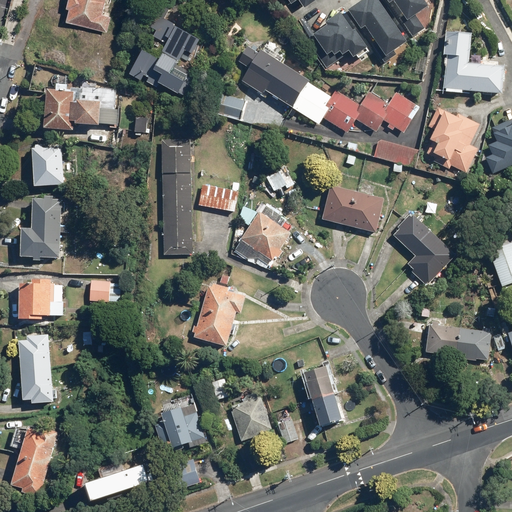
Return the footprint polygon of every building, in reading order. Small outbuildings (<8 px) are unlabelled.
[(104,0),(67,0),(65,10),(68,11),(65,23),(107,33),(111,17),(101,14),(104,0)] [(373,0),(365,0),(346,13),(359,32),(364,29),(374,44),(371,45),(384,64),(396,56),(394,53),(405,45),(373,0)] [(382,0),(387,6),(392,3),(402,19),(400,20),(412,39),(425,30),(416,16),(427,9),(420,0),(382,0)] [(350,33),(338,15),(323,24),(325,27),(306,40),(325,69),(341,59),(341,58),(348,53),(352,60),(356,57),(357,60),(367,54),(352,32),(350,33)] [(189,57),(197,42),(172,29),(173,26),(155,16),(148,28),(155,32),(152,37),(165,44),(160,54),(177,63),(182,53),(189,57)] [(470,36),(445,33),(443,57),(446,57),(443,91),(445,91),(444,93),(461,95),(461,92),(500,96),(502,68),(498,68),(498,63),(467,60),(470,36)] [(387,106),(368,93),(360,107),(336,91),(331,98),(259,52),(258,55),(246,47),(231,71),(318,126),(322,119),(346,134),(354,121),(375,134),(383,122),(388,125),(386,128),(392,131),(394,129),(403,135),(419,109),(395,94),(387,106)] [(155,62),(138,53),(129,72),(146,81),(144,84),(155,90),(157,87),(175,97),(185,79),(169,70),(172,65),(158,57),(155,62)] [(54,92),(44,91),(41,132),(72,133),(72,127),(98,129),(99,111),(113,112),(115,91),(101,90),(81,88),(81,91),(69,90),(69,92),(65,91),(66,86),(54,85),(54,92)] [(246,100),(221,94),(217,108),(242,115),(246,100)] [(455,118),(437,109),(427,128),(433,131),(428,142),(431,144),(426,155),(434,159),(433,163),(448,171),(450,167),(464,175),(477,150),(469,146),(479,126),(457,115),(455,118)] [(147,117),(134,117),(133,133),(146,134),(147,117)] [(491,176),(511,166),(511,119),(492,129),(494,133),(491,135),(495,143),(486,147),(490,157),(484,160),(491,176)] [(190,141),(161,141),(163,256),(192,256),(190,141)] [(378,143),(374,157),(414,169),(419,152),(380,141),(378,143)] [(33,151),(30,151),(32,190),(63,188),(60,149),(42,150),(41,147),(33,147),(33,151)] [(231,192),(202,186),(198,207),(234,214),(239,185),(233,184),(231,192)] [(383,201),(329,188),(321,221),(375,234),(383,201)] [(60,205),(60,202),(51,201),(51,198),(42,198),(42,201),(31,201),(30,231),(19,231),(18,259),(31,259),(31,262),(38,262),(39,259),(58,260),(60,211),(64,211),(64,205),(60,205)] [(279,216),(264,206),(234,252),(247,260),(257,260),(269,267),(274,259),(277,261),(283,253),(279,251),(289,235),(274,225),(279,216)] [(454,257),(409,215),(396,230),(397,231),(391,237),(414,258),(405,268),(424,286),(426,284),(427,286),(454,257)] [(511,246),(507,233),(484,241),(501,289),(504,288),(506,293),(511,291),(511,246)] [(30,286),(17,286),(17,322),(38,322),(38,318),(62,317),(63,304),(62,304),(62,287),(49,287),(49,282),(30,282),(30,286)] [(120,304),(121,284),(90,283),(89,302),(120,304)] [(210,288),(208,288),(193,339),(225,348),(235,314),(240,315),(245,298),(226,293),(227,289),(212,284),(210,288)] [(425,322),(409,321),(408,332),(424,333),(425,322)] [(431,327),(428,326),(424,354),(468,360),(468,362),(475,363),(475,361),(486,362),(490,335),(437,328),(438,324),(431,323),(431,327)] [(52,405),(47,337),(25,338),(25,342),(17,343),(21,403),(30,402),(30,406),(52,405)] [(323,370),(301,377),(317,429),(339,422),(323,370)] [(165,415),(159,417),(161,424),(154,427),(163,456),(178,451),(178,449),(203,442),(195,413),(196,413),(191,396),(162,404),(165,415)] [(232,407),(230,408),(241,443),(263,436),(262,434),(270,431),(259,396),(231,404),(232,407)] [(292,421),(277,425),(283,445),(298,441),(292,421)] [(38,500),(56,434),(38,429),(37,433),(25,430),(9,487),(21,491),(19,495),(38,500)] [(143,465),(81,487),(88,506),(150,485),(143,465)]
